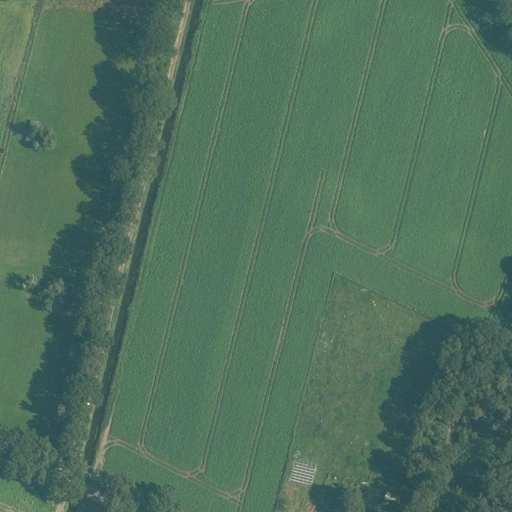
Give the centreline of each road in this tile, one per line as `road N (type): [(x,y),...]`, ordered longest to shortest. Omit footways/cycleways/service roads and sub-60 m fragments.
road 1 (track): [(188,0),(69,480)]
road 2 (tertiary): [(135,511),(0,455)]
